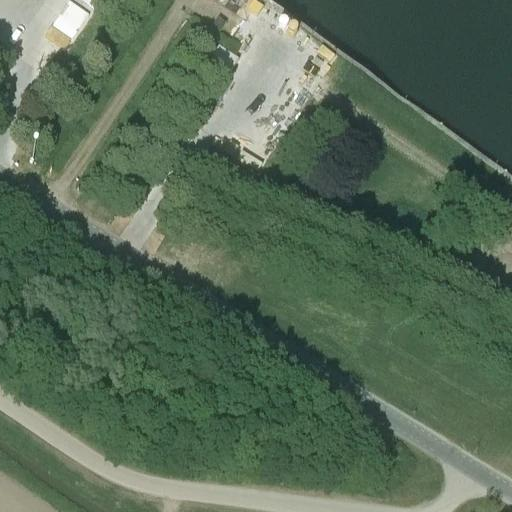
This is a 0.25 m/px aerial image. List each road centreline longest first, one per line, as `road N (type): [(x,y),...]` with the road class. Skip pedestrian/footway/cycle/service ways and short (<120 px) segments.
road 1 (unclassified): [(473,468),(0,176)]
road 2 (unclassified): [(0,403),(117,479),(336,511)]
